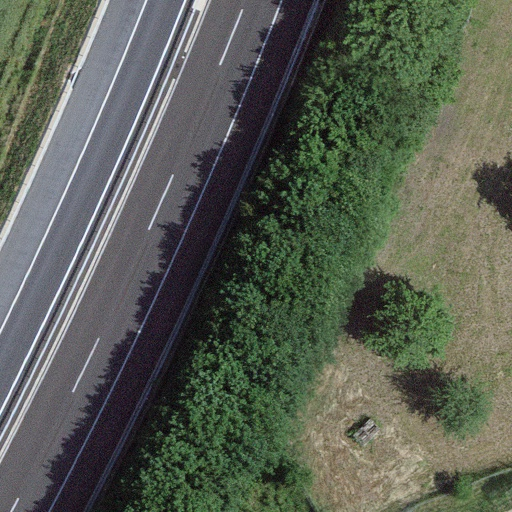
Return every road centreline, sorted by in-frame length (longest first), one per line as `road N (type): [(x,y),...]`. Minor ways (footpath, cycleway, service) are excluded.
road 1 (motorway): [(11,511),(162,200),(245,0)]
road 2 (motorway): [(166,0),(0,373)]
